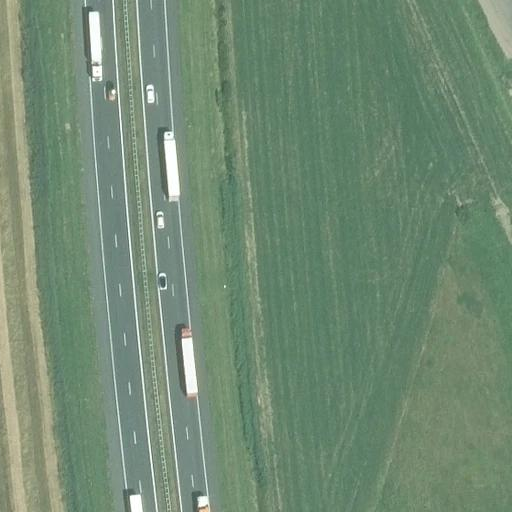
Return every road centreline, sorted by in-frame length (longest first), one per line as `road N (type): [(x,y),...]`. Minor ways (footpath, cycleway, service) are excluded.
road 1 (motorway): [(196,511),(150,0)]
road 2 (motorway): [(100,0),(143,511)]
